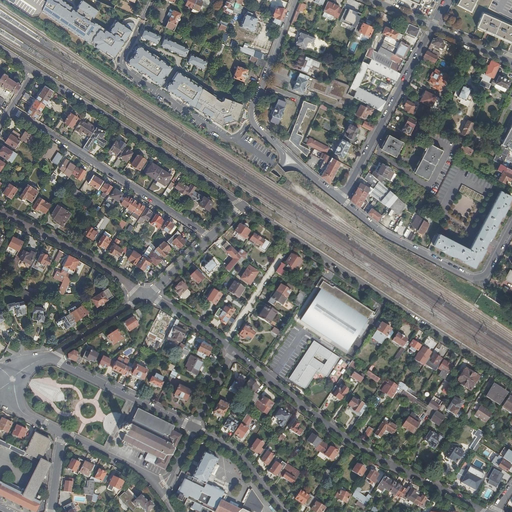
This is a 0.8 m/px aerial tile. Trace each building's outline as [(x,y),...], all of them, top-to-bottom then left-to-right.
[(6,0),(31,16),(40,14),(41,11),(46,0),(6,0)] [(60,0),(46,0),(41,11),(87,42),(89,39),(92,41),(90,44),(104,54),(106,52),(114,58),(132,31),(135,25),(132,23),(130,23),(129,24),(127,24),(125,26),(123,25),(117,21),(109,32),(108,31),(101,27),(99,30),(96,28),(98,25),(94,23),(93,24),(91,22),(90,21),(92,18),(93,19),(99,11),(82,0),(77,8),(78,9),(76,11),(75,11),(72,10),(73,8),(60,0)] [(192,9),(196,0),(188,0),(185,6),(192,9)] [(196,0),(192,9),(191,12),(197,14),(200,8),(202,2),(196,0)] [(459,0),(457,5),(470,12),(476,0),(459,0)] [(234,6),(226,2),(224,7),(223,7),(221,11),(231,16),(234,6)] [(338,18),(341,12),(337,11),(339,7),(328,2),(323,12),(334,17),(338,18)] [(351,5),(345,2),(341,12),(338,18),(337,21),(330,36),(329,39),(335,42),(339,34),(351,5)] [(273,18),(281,21),(285,11),(280,9),(279,10),(276,8),(272,18),(273,18)] [(359,22),(363,11),(357,8),(346,34),(341,45),(347,47),(353,33),(354,30),(359,22)] [(166,27),(173,31),(181,14),(173,11),(170,17),(168,22),(166,27)] [(240,27),(253,32),(254,32),(257,33),(259,28),(255,27),(256,26),(255,26),(258,19),(246,14),(240,27)] [(477,27),(511,43),(511,41),(511,26),(483,14),(477,27)] [(371,24),(374,18),(369,15),(366,22),(371,24)] [(117,21),(115,20),(108,31),(109,32),(117,21)] [(227,28),(228,23),(221,20),(219,24),(227,28)] [(373,28),(359,22),(354,30),(365,35),(364,37),(368,39),(373,28)] [(219,24),(218,24),(216,28),(219,30),(218,30),(225,33),(227,28),(219,24)] [(418,31),(419,29),(408,24),(404,33),(415,37),(417,35),(419,36),(420,32),(418,31)] [(400,42),(401,41),(403,35),(385,27),(382,34),(387,36),(387,37),(386,36),(383,41),(384,41),(390,44),(392,39),(390,38),(390,37),(400,42)] [(162,37),(145,29),(141,37),(158,45),(162,37)] [(295,45),(306,49),(308,42),(313,44),(315,37),(300,32),(295,45)] [(190,49),(165,38),(161,46),(186,57),(190,49)] [(441,43),(442,40),(438,38),(433,39),(428,49),(430,49),(431,48),(432,48),(434,45),(435,46),(435,47),(438,48),(439,47),(443,49),(445,45),(441,43)] [(392,61),(394,56),(398,48),(395,47),(384,41),(377,53),(392,61)] [(403,60),(404,61),(410,46),(401,41),(400,42),(399,45),(398,48),(394,56),(403,60)] [(370,44),(365,56),(369,58),(372,51),(373,49),(371,48),(372,45),(370,44)] [(172,68),(139,46),(134,52),(136,53),(133,58),(131,57),(127,63),(160,85),(165,79),(163,78),(165,75),(166,76),(172,68)] [(326,46),(320,59),(326,61),(332,48),(326,46)] [(244,47),(241,52),(251,56),(260,59),(262,54),(244,47)] [(369,58),(389,68),(392,61),(377,53),(372,51),(369,58)] [(431,54),(427,51),(424,57),(434,62),(437,57),(431,54)] [(464,53),(459,51),(454,61),(459,63),(464,53)] [(305,53),(302,52),(301,55),(300,55),(295,68),(307,72),(309,67),(312,68),(313,66),(318,68),(321,63),(304,56),(305,53)] [(208,62),(191,55),(188,62),(204,70),(208,62)] [(256,64),(264,67),(266,61),(260,59),(251,56),(250,59),(257,62),(256,64)] [(355,98),(381,112),(387,101),(386,101),(368,92),(359,87),(367,68),(396,82),(397,82),(400,74),(365,56),(357,72),(356,75),(351,86),(347,94),(355,98)] [(389,68),(396,72),(403,60),(394,56),(392,61),(389,68)] [(434,62),(424,57),(422,59),(432,65),(434,62)] [(495,75),(499,65),(491,61),(485,75),(484,75),(483,76),(481,76),(480,78),(482,79),(481,80),(488,83),(491,77),(494,78),(495,75)] [(233,78),(243,82),(248,70),(238,66),(233,78)] [(435,88),(440,91),(448,76),(438,71),(435,70),(434,73),(433,72),(432,73),(430,76),(431,77),(431,78),(429,82),(436,86),(435,88)] [(194,107),(198,109),(197,110),(221,127),(224,123),(231,119),(236,121),(242,105),(224,98),(223,101),(220,102),(215,99),(216,98),(177,72),(172,80),(173,81),(171,83),(170,82),(165,89),(190,105),(190,104),(194,107)] [(351,107),(355,98),(347,94),(351,86),(336,81),(332,79),(330,85),(324,83),(299,73),(298,77),(298,76),(293,90),(302,93),(305,94),(306,91),(308,92),(310,88),(311,89),(338,100),(339,99),(339,100),(338,102),(351,107)] [(8,76),(3,74),(0,78),(0,84),(2,86),(2,88),(4,89),(5,88),(15,95),(21,85),(17,83),(16,83),(7,77),(8,76)] [(498,77),(495,75),(494,78),(490,85),(494,86),(495,84),(506,89),(510,81),(498,76),(498,77)] [(386,90),(388,85),(381,82),(378,86),(386,90)] [(505,92),(506,89),(495,84),(494,86),(494,88),(503,92),(505,92)] [(466,99),(470,101),(472,95),(468,94),(470,89),(462,85),(457,96),(457,97),(456,98),(460,100),(461,98),(465,100),(466,99)] [(45,86),(40,92),(49,98),(54,92),(45,86)] [(425,90),(420,102),(428,106),(431,108),(437,96),(425,90)] [(40,92),(36,99),(45,105),(48,107),(52,102),(48,100),(49,98),(40,92)] [(415,99),(409,96),(404,105),(405,106),(404,109),(412,113),(416,106),(413,104),(415,99)] [(36,99),(32,106),(40,112),(45,105),(36,99)] [(270,121),(278,124),(280,120),(282,115),(283,115),(283,114),(283,113),(283,112),(286,103),(278,100),(272,116),(270,121)] [(317,106),(303,101),(302,105),(289,140),(307,157),(311,149),(300,144),(304,135),(297,133),(308,108),(315,111),(317,106)] [(356,114),(364,118),(367,113),(369,114),(372,109),(366,106),(365,107),(360,105),(356,114)] [(32,106),(27,113),(39,122),(44,114),(40,112),(32,106)] [(78,118),(66,110),(59,120),(72,128),(78,118)] [(473,124),(478,113),(473,111),(468,122),(473,124)] [(408,118),(404,124),(412,129),(416,122),(408,118)] [(87,124),(81,121),(75,130),(80,133),(81,132),(90,137),(96,128),(90,124),(89,126),(87,124)] [(362,126),(371,131),(373,126),(365,121),(362,126)] [(473,125),(473,124),(468,122),(468,121),(461,134),(467,137),(472,127),(473,125)] [(505,158),(511,161),(511,160),(511,157),(507,155),(510,150),(511,150),(511,123),(511,125),(503,141),(493,161),(500,164),(502,165),(505,158)] [(342,139),(351,144),(359,129),(351,125),(350,124),(343,138),(342,139)] [(412,129),(404,124),(401,131),(409,135),(412,129)] [(98,128),(97,127),(96,128),(90,137),(82,149),(87,152),(94,142),(95,141),(98,143),(103,147),(106,142),(104,140),(104,139),(104,138),(102,137),(104,135),(105,134),(105,131),(103,131),(100,129),(101,128),(98,126),(98,128)] [(20,139),(29,145),(34,137),(25,132),(22,136),(20,139)] [(7,138),(8,139),(5,142),(14,148),(16,146),(18,147),(22,142),(10,135),(9,135),(7,138)] [(381,149),(395,157),(403,143),(389,135),(381,149)] [(457,136),(455,141),(463,145),(465,140),(457,136)] [(322,153),(326,155),(329,148),(310,138),(306,144),(314,149),(322,153)] [(343,158),(351,144),(342,139),(342,140),(338,147),(338,146),(336,150),(334,154),(343,158)] [(125,146),(116,140),(110,150),(119,156),(125,146)] [(414,173),(427,180),(442,151),(429,144),(414,173)] [(463,145),(460,150),(470,155),(472,150),(463,145)] [(12,152),(3,146),(0,150),(0,154),(7,159),(12,152)] [(130,149),(125,146),(119,156),(120,156),(119,157),(122,159),(123,158),(122,159),(126,162),(128,159),(129,159),(130,157),(130,156),(132,153),(129,151),(130,149)] [(314,149),(311,155),(319,159),(320,158),(322,153),(314,149)] [(53,159),(59,163),(64,157),(57,152),(53,159)] [(321,177),(330,184),(339,166),(341,163),(326,155),(322,153),(320,158),(325,160),(320,168),(324,171),(322,174),(321,177)] [(146,160),(138,155),(131,165),(140,170),(146,160)] [(502,165),(508,169),(511,161),(505,158),(502,165)] [(76,167),(73,165),(73,164),(70,162),(68,162),(69,161),(66,159),(60,168),(62,169),(61,171),(70,176),(72,174),(76,167)] [(155,179),(162,170),(152,163),(146,173),(155,179)] [(453,163),(435,197),(429,208),(430,208),(436,212),(447,190),(460,166),(455,163),(453,163)] [(374,171),(372,175),(379,181),(381,179),(382,177),(390,180),(394,173),(394,172),(389,169),(389,168),(382,164),(377,172),(374,171)] [(509,182),(511,176),(511,170),(508,169),(502,165),(500,164),(496,171),(498,172),(502,174),(498,180),(505,184),(507,180),(509,182)] [(76,167),(72,174),(76,176),(75,177),(80,180),(86,172),(81,169),(80,170),(76,167)] [(171,176),(162,170),(155,179),(165,186),(171,176)] [(492,191),(495,185),(469,171),(466,177),(492,191)] [(372,175),(369,172),(364,179),(369,183),(372,185),(369,188),(360,183),(358,188),(367,193),(375,198),(378,200),(387,207),(388,207),(390,205),(397,197),(384,185),(379,181),(372,175)] [(88,183),(98,190),(99,189),(103,183),(104,182),(99,179),(94,175),(88,183)] [(174,184),(171,182),(163,195),(167,197),(172,190),(171,190),(174,184)] [(103,183),(99,189),(100,190),(103,192),(101,196),(105,198),(112,187),(107,184),(107,185),(103,183)] [(194,191),(196,188),(191,185),(189,188),(184,185),(183,186),(178,183),(175,188),(180,191),(179,192),(185,196),(185,195),(190,198),(191,196),(194,191)] [(17,190),(9,185),(3,194),(7,196),(7,197),(10,199),(11,198),(11,199),(17,190)] [(34,197),(36,199),(40,193),(38,192),(39,189),(35,186),(33,188),(27,185),(20,197),(24,199),(25,198),(26,198),(31,202),(34,197)] [(462,185),(459,191),(484,204),(487,198),(462,185)] [(358,188),(351,201),(359,207),(360,205),(367,193),(358,188)] [(506,205),(511,194),(511,193),(502,188),(491,207),(478,234),(489,239),(489,238),(490,238),(496,227),(495,227),(501,216),(502,217),(507,206),(506,205)] [(122,194),(115,189),(110,197),(118,201),(122,194)] [(198,194),(194,191),(191,196),(195,199),(194,201),(199,204),(208,211),(213,203),(204,197),(198,194)] [(127,208),(132,200),(129,197),(127,199),(125,198),(121,205),(127,208)] [(388,207),(401,217),(407,206),(403,202),(397,197),(390,205),(388,207)] [(38,198),(32,208),(37,211),(38,209),(39,210),(45,213),(50,205),(38,198)] [(136,202),(132,200),(127,208),(132,212),(136,205),(134,204),(136,202)] [(139,204),(131,216),(136,219),(144,207),(139,204)] [(54,211),(51,216),(56,219),(54,221),(62,226),(70,214),(57,206),(54,210),(54,211)] [(150,211),(146,209),(138,221),(141,223),(144,219),(147,221),(152,213),(150,212),(150,211)] [(372,209),(368,214),(377,222),(382,216),(372,209)] [(102,215),(100,218),(104,220),(98,230),(95,227),(93,229),(97,232),(101,234),(110,220),(108,219),(102,215)] [(160,218),(156,215),(150,223),(158,228),(163,221),(162,221),(160,219),(160,218)] [(423,220),(418,215),(410,229),(412,230),(414,228),(417,230),(423,220)] [(167,220),(162,228),(162,229),(168,233),(170,230),(173,232),(176,227),(171,223),(167,220)] [(417,230),(417,231),(423,235),(429,224),(423,220),(417,230)] [(248,238),(250,235),(248,234),(251,229),(248,227),(247,226),(246,225),(245,225),(241,223),(235,232),(240,235),(245,239),(245,238),(247,240),(248,238)] [(93,229),(88,226),(83,234),(88,237),(93,240),(97,232),(93,229)] [(436,233),(430,244),(441,250),(441,251),(452,257),(452,256),(463,261),(463,262),(474,268),(478,260),(479,260),(485,249),(484,249),(489,239),(478,234),(469,250),(436,233)] [(253,235),(251,234),(250,235),(248,238),(250,240),(249,242),(253,245),(253,244),(254,243),(256,244),(260,247),(259,248),(265,252),(270,243),(265,240),(264,241),(254,234),(253,235)] [(109,238),(103,235),(97,244),(102,247),(105,248),(111,239),(109,238)] [(173,242),(171,243),(173,245),(175,244),(179,248),(186,242),(179,235),(172,241),(173,242)] [(19,251),(23,242),(19,240),(13,237),(9,246),(19,251)] [(128,249),(129,248),(125,245),(122,250),(117,247),(121,241),(116,238),(112,244),(113,244),(109,251),(114,254),(118,257),(122,251),(125,254),(128,249)] [(156,249),(151,243),(149,246),(153,250),(161,258),(163,256),(163,257),(167,253),(170,249),(164,242),(160,246),(160,245),(156,249)] [(238,253),(227,242),(222,247),(229,253),(228,254),(233,259),(227,266),(225,264),(223,266),(226,269),(229,272),(238,262),(241,258),(238,253)] [(16,256),(19,251),(9,246),(6,251),(16,256)] [(133,252),(128,249),(125,254),(124,256),(128,259),(128,260),(130,261),(130,262),(135,265),(140,256),(133,251),(133,252)] [(143,256),(136,266),(144,270),(147,264),(148,265),(151,261),(157,265),(162,260),(161,258),(153,250),(147,258),(143,256)] [(241,258),(244,259),(247,255),(240,250),(238,253),(241,258)] [(22,253),(19,251),(16,256),(11,266),(15,268),(18,262),(19,259),(25,262),(24,265),(24,266),(28,268),(36,254),(31,251),(30,254),(24,251),(22,253)] [(41,256),(38,254),(32,267),(37,269),(39,267),(44,270),(46,265),(47,263),(49,264),(51,259),(46,256),(47,255),(42,253),(41,256)] [(62,282),(66,275),(74,258),(69,255),(62,269),(63,269),(62,272),(58,270),(54,278),(62,282)] [(294,273),(302,262),(291,255),(286,262),(288,264),(286,267),(292,271),(291,272),(294,273)] [(223,266),(214,257),(203,268),(208,274),(217,266),(220,269),(223,266)] [(74,272),(79,261),(74,258),(66,275),(71,278),(74,271),(74,272)] [(284,265),(281,263),(276,272),(283,277),(286,273),(281,270),(284,265)] [(249,266),(241,279),(250,285),(258,272),(249,266)] [(97,276),(99,273),(93,269),(86,282),(89,284),(95,275),(97,276)] [(198,284),(206,276),(198,269),(190,277),(198,284)] [(341,289),(321,277),(320,280),(328,285),(329,283),(340,290),(342,291),(342,290),(341,290),(341,289)] [(348,350),(372,311),(342,291),(340,290),(329,283),(328,285),(320,280),(316,286),(318,288),(300,317),(302,318),(301,320),(348,350)] [(234,282),(228,291),(238,297),(240,294),(244,288),(234,282)] [(181,283),(175,288),(177,290),(175,292),(179,296),(180,296),(183,299),(186,299),(190,296),(190,293),(186,289),(187,289),(181,283)] [(281,285),(276,292),(286,298),(289,300),(290,298),(287,296),(293,287),(288,284),(285,288),(281,285)] [(108,288),(91,299),(97,307),(114,297),(108,288)] [(221,295),(212,289),(204,301),(209,305),(211,302),(215,305),(221,295)] [(298,306),(307,292),(301,289),(299,292),(300,292),(295,300),(296,300),(294,303),(295,304),(298,306)] [(19,297),(28,301),(30,302),(33,296),(23,290),(19,297)] [(286,298),(276,292),(272,298),(271,297),(268,302),(273,306),(276,301),(281,305),(286,298)] [(14,303),(8,305),(9,310),(12,309),(13,313),(16,312),(17,316),(18,315),(18,317),(26,315),(25,313),(26,313),(23,302),(15,304),(14,303)] [(277,312),(266,305),(258,317),(268,324),(277,312)] [(71,326),(72,328),(77,325),(76,322),(85,315),(80,307),(77,309),(75,306),(71,309),(73,312),(65,317),(71,326)] [(40,308),(34,307),(32,320),(37,321),(37,324),(42,325),(43,322),(43,318),(45,318),(45,316),(46,316),(46,315),(47,315),(47,314),(47,313),(46,313),(46,312),(45,312),(44,312),(44,310),(40,309),(40,308)] [(223,312),(230,317),(235,310),(230,307),(229,309),(226,307),(225,307),(224,307),(223,309),(224,309),(223,312)] [(228,320),(230,317),(223,312),(219,309),(214,316),(222,321),(221,322),(225,325),(228,320)] [(71,326),(65,317),(56,322),(59,326),(61,325),(62,327),(63,326),(66,329),(71,326)] [(133,318),(124,323),(129,332),(134,329),(135,330),(136,329),(135,328),(138,326),(136,322),(139,321),(137,318),(136,319),(135,318),(134,319),(133,318)] [(179,321),(176,320),(168,337),(179,343),(182,337),(183,337),(185,332),(176,327),(179,321)] [(381,323),(378,321),(374,329),(377,331),(372,338),(381,344),(391,329),(382,323),(381,323)] [(252,330),(250,329),(247,327),(245,325),(242,330),(239,334),(240,335),(239,336),(240,337),(242,338),(243,338),(244,337),(249,341),(255,333),(251,331),(252,330)] [(117,331),(108,337),(113,345),(123,339),(117,331)] [(405,349),(409,342),(406,340),(407,340),(397,333),(392,341),(402,347),(405,349)] [(430,341),(427,339),(415,357),(423,362),(426,356),(428,357),(431,352),(425,348),(430,341)] [(421,346),(412,340),(409,345),(411,346),(409,349),(411,350),(410,351),(411,352),(412,350),(414,352),(416,349),(418,350),(421,346)] [(327,377),(339,357),(312,341),(289,380),(305,390),(316,371),(327,377)] [(212,349),(201,344),(197,352),(208,357),(212,349)] [(88,347),(82,358),(82,359),(86,361),(87,360),(94,363),(98,355),(91,351),(93,348),(88,347)] [(435,371),(443,360),(439,358),(440,356),(437,354),(439,350),(436,348),(426,362),(428,363),(427,365),(435,371)] [(183,349),(181,354),(180,357),(183,358),(185,355),(187,356),(189,352),(187,351),(183,349)] [(80,354),(74,351),(68,355),(68,359),(80,364),(82,359),(82,358),(79,356),(80,354)] [(186,367),(188,368),(187,371),(197,376),(203,362),(191,356),(186,367)] [(99,365),(106,369),(108,367),(110,361),(103,357),(99,365)] [(113,370),(122,374),(126,366),(129,360),(125,359),(124,360),(119,357),(113,370)] [(441,370),(447,374),(453,366),(449,364),(447,362),(444,360),(438,369),(441,370)] [(351,361),(348,367),(354,369),(356,363),(351,361)] [(376,363),(374,361),(368,371),(370,372),(376,363)] [(122,374),(128,377),(130,373),(131,370),(128,368),(129,367),(126,366),(122,374)] [(136,368),(132,367),(131,370),(130,373),(133,374),(132,375),(143,380),(147,371),(146,370),(143,369),(137,366),(136,368)] [(468,379),(472,373),(465,368),(462,372),(461,375),(468,379)] [(175,379),(178,372),(173,369),(170,376),(175,379)] [(445,380),(448,375),(447,374),(441,370),(438,375),(445,380)] [(351,377),(360,383),(363,378),(354,373),(351,377)] [(377,382),(379,379),(372,373),(370,377),(377,382)] [(468,379),(475,384),(479,377),(472,373),(468,379)] [(152,377),(149,383),(160,388),(163,383),(162,382),(163,378),(156,374),(154,378),(152,377)] [(456,382),(463,386),(468,379),(461,375),(456,382)] [(236,381),(230,391),(235,394),(237,395),(244,382),(238,378),(236,381)] [(395,390),(398,386),(397,385),(387,379),(385,382),(387,383),(385,387),(384,386),(381,391),(391,398),(396,391),(395,390)] [(470,391),(475,384),(468,379),(463,386),(470,391)] [(253,394),(259,387),(250,380),(244,387),(253,394)] [(443,392),(448,384),(444,381),(438,389),(443,392)] [(400,384),(398,383),(397,385),(398,386),(401,388),(405,391),(406,392),(408,389),(406,388),(407,387),(401,383),(400,384)] [(335,386),(330,393),(333,395),(332,396),(337,399),(338,399),(340,400),(348,390),(341,384),(338,388),(335,386)] [(191,391),(179,386),(174,396),(186,401),(191,391)] [(499,402),(504,394),(494,387),(488,395),(499,402)] [(229,407),(230,408),(237,395),(235,394),(229,405),(229,406),(229,407)] [(254,403),(259,396),(255,394),(250,401),(254,403)] [(511,412),(511,394),(510,394),(502,406),(511,412)] [(263,398),(259,396),(254,403),(254,404),(257,406),(256,407),(263,412),(263,411),(267,413),(273,404),(263,397),(263,398)] [(427,406),(436,411),(442,402),(434,396),(427,406)] [(451,404),(458,408),(459,407),(459,408),(462,403),(455,398),(451,404)] [(358,411),(362,414),(366,407),(358,401),(357,402),(352,399),(348,405),(353,408),(352,408),(353,410),(357,413),(358,411)] [(425,410),(433,415),(436,411),(427,406),(417,399),(414,402),(419,405),(420,405),(426,409),(425,410)] [(223,417),(229,405),(219,401),(214,412),(215,413),(214,414),(221,418),(222,416),(223,417)] [(457,410),(458,408),(451,404),(447,410),(455,415),(458,410),(457,410)] [(481,406),(475,415),(486,422),(492,413),(481,406)] [(511,414),(511,412),(502,406),(501,408),(511,414)] [(278,425),(282,428),(290,416),(279,408),(273,417),(280,421),(278,425)] [(119,431),(126,434),(123,440),(122,442),(123,442),(123,441),(128,444),(127,444),(128,444),(133,446),(133,447),(133,446),(138,448),(137,449),(138,449),(143,451),(142,452),(143,452),(143,451),(148,453),(144,460),(165,470),(172,455),(182,436),(172,431),(173,428),(174,428),(174,427),(138,409),(133,420),(129,427),(123,424),(119,431)] [(433,415),(430,420),(439,426),(445,417),(438,412),(436,411),(433,415)] [(248,426),(253,418),(248,413),(242,422),(248,426)] [(417,423),(419,421),(414,417),(412,420),(408,417),(402,427),(412,434),(418,424),(417,423)] [(2,418),(0,422),(0,428),(7,433),(12,423),(2,418)] [(387,431),(393,435),(398,427),(390,422),(389,423),(386,422),(388,420),(385,418),(374,435),(380,438),(384,431),(387,431)] [(233,432),(237,425),(233,423),(233,424),(227,420),(223,427),(233,432)] [(297,428),(300,424),(295,421),(289,429),(300,436),(303,431),(297,428)] [(240,424),(234,434),(241,439),(248,429),(240,424)] [(27,431),(17,425),(12,434),(22,440),(27,431)] [(478,442),(484,433),(478,429),(474,435),(477,437),(470,447),(473,450),(478,442)] [(367,432),(362,439),(366,442),(371,435),(367,432)] [(439,443),(443,437),(439,435),(437,437),(430,432),(424,440),(430,444),(429,446),(433,449),(438,443),(436,442),(437,441),(439,443)] [(0,495),(21,505),(33,511),(37,511),(41,503),(33,499),(50,465),(41,460),(50,441),(35,434),(25,453),(40,461),(39,464),(24,494),(1,483),(0,484),(0,495)] [(316,448),(320,451),(324,444),(325,443),(312,434),(307,441),(316,448)] [(261,448),(263,444),(257,439),(250,448),(257,453),(260,454),(263,449),(261,448)] [(13,447),(0,440),(0,445),(11,451),(13,447)] [(324,444),(320,451),(325,454),(324,455),(332,461),(338,453),(330,447),(329,448),(324,444)] [(267,446),(259,457),(261,459),(261,460),(267,465),(273,456),(268,452),(270,448),(267,446)] [(24,457),(25,453),(23,452),(23,451),(13,447),(11,451),(24,457)] [(456,463),(463,452),(457,449),(456,450),(452,447),(445,457),(450,460),(451,459),(456,463)] [(503,458),(503,459),(511,464),(511,452),(509,450),(503,458)] [(214,511),(238,511),(240,510),(224,502),(220,500),(224,494),(225,492),(212,485),(211,487),(206,484),(210,475),(218,459),(204,452),(199,463),(197,467),(190,481),(184,479),(183,480),(183,481),(182,484),(181,484),(176,493),(179,495),(177,499),(181,501),(183,497),(185,498),(186,494),(189,496),(215,508),(214,511)] [(40,461),(25,453),(24,457),(39,464),(40,461)] [(493,464),(498,468),(499,467),(506,472),(510,466),(502,460),(503,459),(503,458),(499,456),(498,458),(496,457),(491,463),(493,464)] [(74,474),(78,476),(78,474),(79,472),(84,462),(80,460),(79,461),(78,463),(72,460),(68,468),(75,472),(74,474)] [(277,474),(279,475),(286,465),(280,460),(278,464),(275,462),(269,471),(276,476),(277,474)] [(93,466),(84,462),(79,472),(84,474),(88,476),(93,466)] [(361,477),(365,470),(357,464),(352,471),(361,477)] [(498,468),(493,464),(485,478),(489,480),(488,484),(496,488),(503,475),(500,473),(502,470),(498,468)] [(470,468),(467,472),(469,473),(481,480),(483,475),(470,468)] [(99,469),(94,478),(96,479),(105,483),(108,477),(105,475),(106,473),(99,469)] [(464,482),(469,473),(467,472),(461,469),(456,478),(464,482)] [(371,485),(378,475),(371,470),(366,478),(370,481),(368,483),(371,485)] [(293,484),(296,480),(293,478),(294,475),(290,472),(288,475),(285,473),(285,474),(283,472),(281,475),(283,477),(282,477),(293,484)] [(475,490),(481,480),(469,473),(464,482),(463,484),(475,490)] [(121,491),(128,482),(114,475),(107,489),(111,491),(113,487),(116,488),(121,491)] [(327,479),(322,476),(318,483),(322,486),(327,479)] [(382,492),(390,480),(384,477),(377,488),(382,492)] [(65,481),(64,492),(71,493),(73,482),(75,482),(76,479),(66,478),(65,481)] [(389,492),(395,484),(390,480),(382,492),(384,493),(386,490),(389,492)] [(94,482),(89,481),(88,489),(84,488),(83,494),(88,495),(92,496),(93,494),(94,482)] [(393,499),(400,487),(395,484),(389,492),(393,495),(391,498),(393,499)] [(354,493),(352,496),(361,503),(365,506),(371,497),(368,494),(365,497),(359,493),(361,489),(357,486),(354,493)] [(339,488),(334,497),(346,503),(350,495),(346,493),(347,492),(345,491),(345,490),(340,487),(339,488)] [(401,498),(405,490),(400,487),(393,499),(394,500),(396,497),(400,499),(401,498)] [(417,497),(419,494),(408,487),(405,490),(401,498),(404,500),(406,498),(409,501),(408,503),(412,505),(413,503),(417,497)] [(137,498),(128,489),(119,498),(132,511),(137,506),(136,505),(135,506),(132,503),(137,498)] [(303,505),(309,496),(301,491),(295,499),(303,505)] [(92,501),(96,503),(98,498),(99,500),(102,498),(99,495),(99,496),(93,494),(92,496),(92,501)] [(245,506),(256,498),(256,496),(251,494),(245,506)] [(145,511),(147,511),(154,506),(149,500),(147,502),(146,501),(147,500),(143,495),(142,496),(141,495),(137,498),(132,503),(135,506),(136,505),(138,504),(145,511)] [(420,499),(417,497),(413,503),(420,507),(426,498),(422,496),(420,499)] [(315,497),(308,507),(311,509),(311,510),(314,511),(322,511),(325,509),(321,506),(319,505),(316,502),(317,501),(318,499),(315,497)] [(255,499),(256,498),(245,506),(250,508),(254,511),(257,511),(259,511),(263,507),(258,504),(260,501),(255,499)] [(62,507),(64,511),(67,511),(71,510),(74,508),(71,502),(62,507)]
